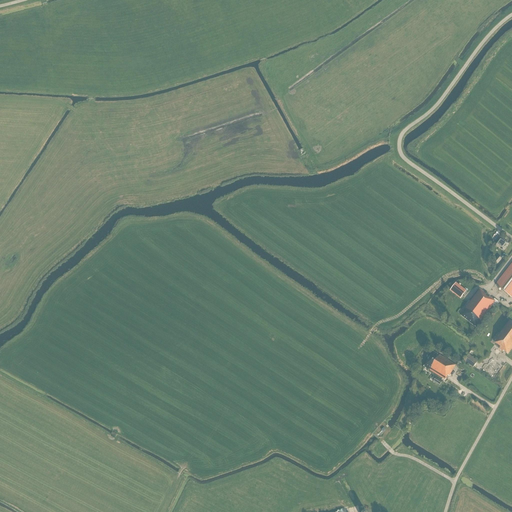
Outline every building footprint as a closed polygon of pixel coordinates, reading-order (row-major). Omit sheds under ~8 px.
[(504,252),(509,244),(501,239),(496,246),(504,252)] [(511,263),(495,285),(511,297),(511,296),(511,263)] [(467,291),(456,283),(450,291),(460,299),(467,291)] [(495,302),(484,293),(483,294),(479,290),(467,306),(467,307),(460,315),(476,327),(492,306),(494,308),(499,303),(496,300),(495,302)] [(511,322),(510,321),(494,341),(501,347),(499,349),(503,352),(503,351),(508,354),(511,348),(511,322)] [(424,367),(445,380),(448,376),(449,376),(456,365),(440,356),(439,356),(437,355),(438,354),(433,351),(424,367)] [(473,368),(478,362),(468,355),(463,361),(473,368)] [(443,382),(436,378),(433,382),(440,386),(443,382)]
